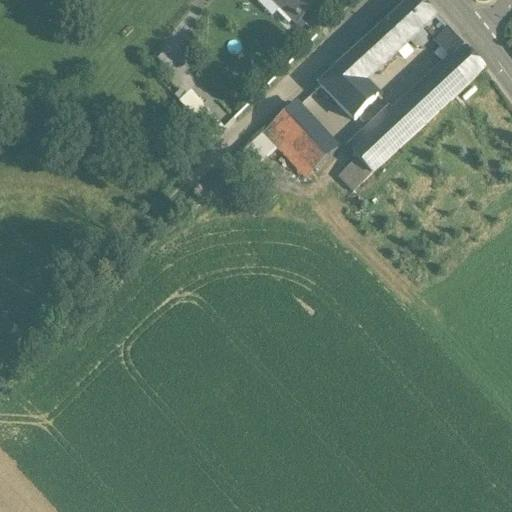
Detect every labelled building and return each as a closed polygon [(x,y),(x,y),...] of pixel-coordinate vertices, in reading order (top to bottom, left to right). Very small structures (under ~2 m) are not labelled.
[(268,0),(294,26),(320,0),(268,0)] [(416,0),(413,0),(356,53),(376,74),(423,31),(435,20),(416,0)] [(465,51),(436,20),(435,20),(423,31),(454,61),(465,51)] [(176,48),(168,59),(177,66),(185,55),(176,48)] [(454,61),(395,116),(394,117),(413,137),(484,72),(465,51),(454,61)] [(356,53),(343,65),(319,88),(331,100),(354,123),(377,98),(364,85),(376,74),(356,53)] [(213,135),(232,117),(200,83),(181,101),(213,135)] [(331,100),(319,88),(312,94),(324,107),(331,100)] [(337,152),(296,108),(273,130),(283,141),(314,174),(337,152)] [(394,117),(352,157),(356,162),(371,177),(413,137),(394,117)] [(283,141),(273,130),(264,137),(275,149),(283,141)] [(314,174),(283,141),(275,149),(306,181),(314,174)] [(356,162),(339,179),(353,194),(371,177),(356,162)]
